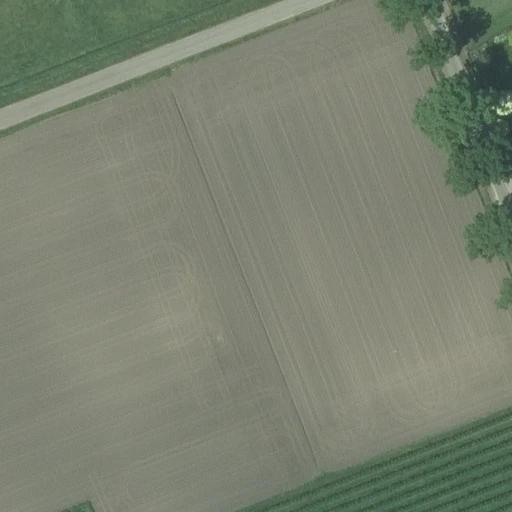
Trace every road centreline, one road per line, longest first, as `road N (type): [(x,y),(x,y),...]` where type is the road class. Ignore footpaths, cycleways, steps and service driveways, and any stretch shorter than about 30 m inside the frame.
road 1 (unclassified): [(261,0),(0,112)]
road 2 (unclassified): [(511,217),(426,0)]
